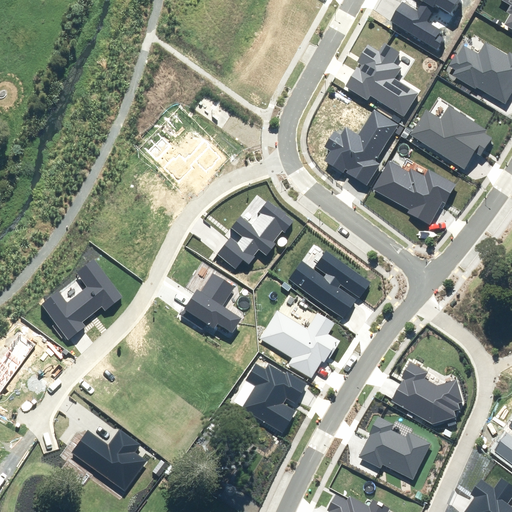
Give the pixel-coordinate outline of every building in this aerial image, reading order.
[(417,0),(422,3),(417,11),(402,2),(391,20),(437,48),(443,38),(438,35),(441,31),(426,22),(436,5),(452,15),(460,0),(417,0)] [(455,70),(452,75),(477,89),(477,88),(506,105),(511,95),(511,53),(509,51),(506,55),(485,42),(478,54),(464,45),(459,54),(456,53),(448,66),(455,70)] [(359,64),(345,86),(367,100),(370,96),(402,116),(417,93),(395,80),(402,69),(393,64),(399,54),(384,44),(380,52),(367,44),(356,62),(359,64)] [(427,110),(411,135),(464,169),(474,153),(479,157),(492,138),(486,134),(488,131),(449,106),(441,118),(427,110)] [(331,152),(325,161),(343,173),(346,170),(348,171),(346,173),(366,186),(381,163),(375,160),(397,126),(375,112),(358,137),(346,128),(341,136),(333,130),(323,146),(331,152)] [(388,161),(373,190),(409,209),(407,212),(430,224),(442,202),(445,204),(456,184),(429,169),(424,177),(410,169),(408,172),(388,161)] [(231,237),(218,253),(236,268),(243,260),(248,264),(260,250),(266,255),(276,244),(273,242),(282,230),(285,233),(294,222),(268,201),(259,211),(261,213),(252,225),(240,216),(231,227),(242,237),(238,242),(231,237)] [(302,261),(289,280),(344,318),(357,300),(338,287),(341,284),(359,297),(370,282),(326,251),(315,266),(327,274),(325,277),(302,261)] [(58,292),(42,305),(68,339),(85,326),(82,322),(102,307),(105,311),(123,297),(93,260),(77,273),(88,287),(67,303),(58,292)] [(197,289),(181,314),(204,329),(207,324),(215,329),(217,325),(232,334),(242,317),(222,304),(233,286),(212,273),(201,291),(197,289)] [(329,359),(340,341),(328,334),(335,323),(319,314),(308,330),(276,311),(259,339),(291,358),(287,365),(310,379),(321,360),(325,362),(328,358),(329,359)] [(19,335),(0,362),(0,392),(33,345),(19,335)] [(404,379),(392,400),(433,424),(455,417),(454,411),(459,409),(458,403),(463,402),(457,379),(437,385),(424,378),(427,372),(409,362),(400,377),(404,379)] [(255,386),(242,408),(283,433),(296,410),(284,403),(287,399),(296,404),(308,384),(287,372),(286,374),(269,363),(266,369),(256,363),(245,380),(255,386)] [(371,434),(360,458),(382,468),(383,466),(413,480),(430,445),(408,434),(405,439),(391,432),(394,424),(378,416),(369,433),(371,434)] [(511,435),(508,432),(495,450),(511,463),(511,421),(509,426),(511,428),(511,435)] [(89,430),(71,453),(124,492),(146,461),(135,453),(140,445),(119,430),(109,444),(89,430)] [(475,497),(464,511),(511,511),(511,506),(507,503),(511,495),(511,485),(500,478),(494,488),(481,479),(471,494),(475,497)] [(388,511),(391,508),(372,499),(369,506),(349,496),(347,501),(335,495),(327,510),(329,511),(328,511),(388,511)]
